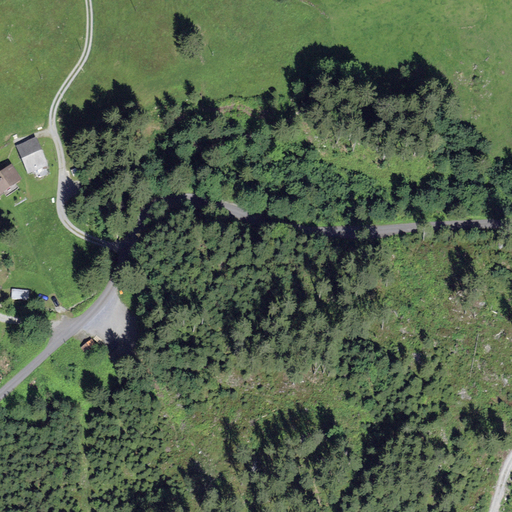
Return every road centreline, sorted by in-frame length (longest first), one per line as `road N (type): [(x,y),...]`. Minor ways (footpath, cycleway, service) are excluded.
road 1 (unclassified): [(511,222),(315,232),(185,199),(159,204),(139,223),(94,309),(0,391)]
road 2 (track): [(128,248),(68,226),(59,206),(60,150),(49,114),(86,52),(89,0)]
